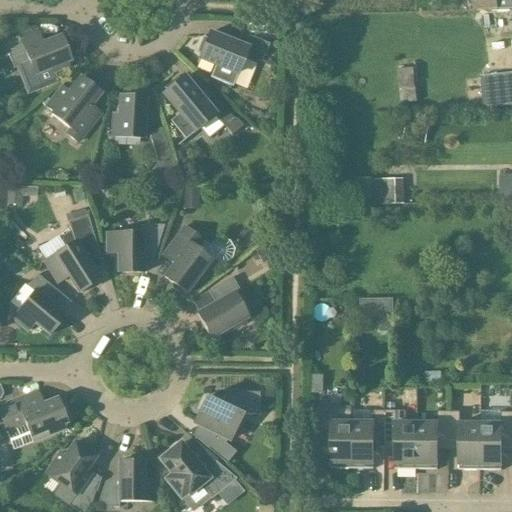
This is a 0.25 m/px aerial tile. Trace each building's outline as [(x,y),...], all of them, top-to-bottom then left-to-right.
[(511,0),(472,0),(474,10),(511,8),(511,0)] [(264,57),(269,45),(249,36),(244,47),(209,33),(207,38),(203,36),(197,53),(201,54),(199,59),(215,66),(210,78),(232,87),(237,74),(244,57),(257,63),(264,57)] [(70,61),(69,57),(71,56),(73,52),(69,42),(65,40),(63,41),(61,37),(35,47),(30,34),(4,44),(14,69),(29,63),(40,89),(57,82),(54,73),(69,67),(67,62),(70,61)] [(511,73),(480,77),(484,109),(511,106),(511,73)] [(167,91),(163,94),(179,114),(170,121),(186,140),(215,116),(224,127),(231,135),(243,126),(237,120),(234,119),(216,98),(207,105),(184,77),(180,81),(178,78),(178,77),(164,88),(165,89),(167,91)] [(91,106),(100,93),(81,78),(69,93),(62,87),(46,108),(53,113),(51,115),(70,130),(67,135),(77,143),(101,113),(91,106)] [(143,139),(145,98),(120,96),(119,115),(113,115),(112,137),(143,139)] [(157,162),(171,158),(161,127),(148,131),(157,162)] [(356,178),(356,205),(404,203),(403,177),(356,178)] [(82,252),(96,243),(88,217),(68,223),(75,243),(44,262),(57,284),(68,277),(78,294),(81,292),(83,293),(89,289),(89,287),(100,280),(82,252)] [(160,241),(164,225),(141,226),(141,233),(106,234),(106,255),(117,254),(117,274),(143,273),(143,241),(160,241)] [(202,282),(216,263),(197,249),(203,241),(184,227),(164,255),(175,263),(164,278),(173,284),(172,289),(179,294),(184,292),(185,294),(197,278),(202,282)] [(49,336),(66,316),(49,302),(58,292),(38,275),(28,287),(34,292),(11,319),(28,332),(35,324),(49,336)] [(197,315),(211,339),(232,327),(233,329),(245,322),(244,320),(248,318),(235,295),(240,292),(232,278),(208,291),(215,304),(197,315)] [(393,298),(379,299),(380,316),(380,332),(393,331),(393,298)] [(259,417),(259,393),(224,393),(224,395),(226,395),(221,405),(205,398),(193,424),(215,434),(208,449),(226,464),(236,453),(225,444),(227,440),(229,441),(242,415),(257,415),(257,417),(259,417)] [(63,402),(59,404),(57,399),(32,409),(27,396),(0,406),(0,416),(14,453),(34,445),(33,442),(65,430),(63,425),(67,423),(65,419),(70,417),(63,402)] [(341,422),(341,416),(333,408),(321,408),(321,410),(321,442),(332,442),(331,469),(353,469),(353,422),(341,422)] [(374,422),(353,422),(353,469),(374,470),(374,425),(385,425),(385,411),(374,411),(374,422)] [(396,442),(396,452),(395,470),(416,470),(417,423),(406,423),(406,411),(396,411),(385,411),(385,425),(385,442),(396,442)] [(438,423),(417,423),(416,470),(438,470),(438,443),(449,443),(449,412),(438,412),(438,423)] [(460,412),(449,412),(449,443),(460,443),(459,470),(480,471),(481,423),(460,423),(460,412)] [(501,424),(481,423),(480,471),(502,471),(502,444),(511,443),(511,412),(501,412),(501,424)] [(77,511),(88,511),(95,492),(84,484),(90,475),(86,471),(95,458),(74,443),(65,457),(60,454),(45,475),(60,485),(53,495),(61,501),(77,511)] [(235,479),(214,462),(202,472),(187,453),(180,444),(160,460),(172,475),(166,480),(180,498),(191,511),(193,511),(211,498),(235,479)] [(154,502),(154,481),(144,481),(144,462),(118,462),(118,482),(105,482),(97,508),(119,508),(119,502),(154,502)]
